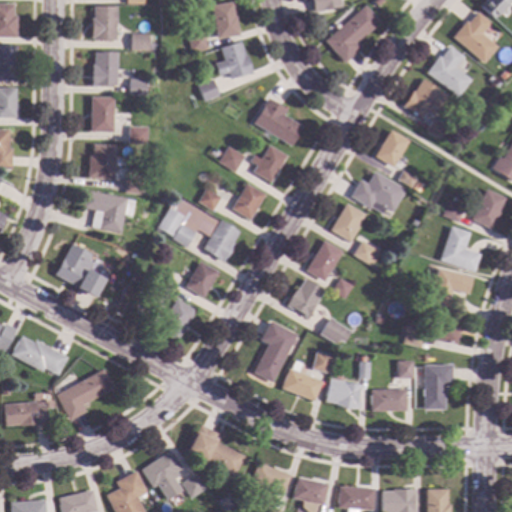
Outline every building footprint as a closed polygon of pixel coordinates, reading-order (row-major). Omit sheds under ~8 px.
[(335,0),(337,8),(320,11),(320,12),(311,13),(309,0),(335,0)] [(380,0),(381,1),(374,8),(369,3),(372,0),(380,0)] [(509,0),(491,19),(477,7),(483,0),(509,0)] [(232,17),(233,17),(236,36),(214,39),(209,6),(230,3),(232,17)] [(11,17),(14,17),(13,39),(0,38),(0,4),(11,5),(11,17)] [(377,23),(354,44),(358,49),(341,64),(322,42),(361,6),(377,23)] [(112,41),(89,41),(90,39),(88,39),(88,20),(90,20),(90,8),(112,8),(112,41)] [(486,23),(477,36),(492,47),(481,62),(450,39),(463,22),(466,24),(473,14),(486,23)] [(205,50),(188,53),(185,36),(202,34),(205,50)] [(145,45),(150,45),(150,52),(126,52),(127,35),(145,35),(145,45)] [(242,56),(243,56),(249,74),(245,76),(245,74),(227,80),(217,49),(237,43),(242,56)] [(12,82),(0,81),(0,47),(12,47),(12,82)] [(446,48),(459,57),(451,69),(467,81),(455,97),(422,74),(435,57),(438,59),(446,48)] [(112,86),(88,86),(88,65),(90,65),(91,53),(112,54),(112,86)] [(141,97),(125,96),(126,80),(142,81),(141,97)] [(216,95),(201,102),(194,87),(210,80),(216,95)] [(442,96),(429,117),(422,113),(418,119),(399,107),(409,92),(411,93),(418,81),(442,96)] [(12,119),(0,118),(0,89),(12,90),(12,119)] [(108,133),(86,132),(87,98),(108,98),(108,133)] [(283,111),(280,116),(299,128),(288,147),(250,124),(264,100),(283,111)] [(443,128),(436,140),(422,132),(429,120),(443,128)] [(142,146),(124,146),(124,128),(142,128),(142,146)] [(5,150),(8,150),(8,170),(0,170),(0,130),(5,131),(5,150)] [(405,143),(389,168),(371,157),(387,131),(405,143)] [(511,181),(511,183),(489,170),(496,158),(499,160),(511,138),(511,181)] [(109,177),(86,178),(85,157),(90,157),(89,148),(108,147),(109,177)] [(283,157),(267,184),(249,173),(265,147),(283,157)] [(240,157),(231,173),(215,163),(225,148),(240,157)] [(413,181),(407,190),(393,181),(399,172),(413,181)] [(400,191),(388,213),(382,210),(379,214),(366,207),(366,208),(347,198),(357,181),(364,185),(370,174),(400,191)] [(140,178),(139,195),(121,194),(121,177),(140,178)] [(260,195),(245,220),(228,210),(243,185),(260,195)] [(216,199),(208,212),(194,203),(202,190),(216,199)] [(130,202),(127,217),(119,215),(115,234),(87,228),(90,212),(77,209),(81,191),(130,202)] [(502,200),(496,212),(497,213),(489,230),(469,221),(483,191),(502,200)] [(461,210),(454,224),(439,216),(446,202),(461,210)] [(169,204),(203,224),(208,217),(235,233),(229,243),(232,245),(223,259),(222,258),(219,263),(198,250),(199,248),(186,241),(182,249),(167,240),(168,238),(152,228),(163,208),(165,209),(169,204)] [(360,215),(354,227),(355,227),(346,243),(327,231),(342,205),(360,215)] [(415,222),(412,227),(407,224),(409,219),(415,222)] [(466,234),(461,250),(476,255),(470,273),(435,261),(447,227),(466,234)] [(338,252),(320,282),(302,272),(320,242),(338,252)] [(376,254),(368,267),(349,256),(358,242),(376,254)] [(87,255),(84,261),(89,264),(85,272),(100,281),(91,297),(51,275),(67,245),(87,255)] [(196,263),(214,274),(200,299),(181,288),(196,263)] [(167,274),(159,288),(145,279),(153,266),(167,274)] [(468,278),(464,295),(449,292),(445,307),(427,303),(434,270),(468,278)] [(320,291),(304,318),(289,309),(288,312),(282,308),(294,288),(295,289),(301,279),(320,291)] [(349,287),(341,300),(328,292),(336,279),(349,287)] [(166,296),(156,313),(140,303),(150,286),(166,296)] [(191,311),(173,341),(154,330),(172,300),(191,311)] [(459,316),(453,345),(432,341),(436,325),(428,324),(429,316),(437,318),(438,312),(459,316)] [(382,316),(379,326),(372,324),(374,314),(382,316)] [(330,321),(329,322),(346,332),(338,345),(334,343),(332,346),(314,335),(326,318),(330,321)] [(292,336),(268,383),(250,374),(264,345),(257,341),(266,323),(292,336)] [(0,328),(2,325),(13,330),(1,353),(0,352),(0,328)] [(422,330),(418,348),(400,344),(404,326),(422,330)] [(30,344),(32,342),(63,358),(54,376),(41,369),(39,373),(8,357),(18,337),(30,344)] [(329,356),(324,374),(307,370),(312,352),(329,356)] [(362,363),(365,363),(365,379),(356,379),(356,358),(362,358),(362,363)] [(408,378),(394,379),(393,363),(408,362),(408,378)] [(449,388),(442,388),(442,411),(420,411),(420,366),(449,366),(449,388)] [(318,382),(310,402),(278,389),(285,370),(318,382)] [(109,389),(78,406),(82,413),(66,422),(52,396),(99,371),(109,389)] [(359,387),(356,402),(357,403),(356,411),(332,406),(332,405),(321,403),(326,381),(359,387)] [(403,412),(368,412),(367,391),(402,391),(403,412)] [(32,407),(41,406),(44,424),(16,428),(15,425),(2,427),(0,413),(0,406),(32,403),(32,407)] [(215,435),(211,441),(241,457),(231,476),(184,451),(197,426),(215,435)] [(179,470),(174,473),(176,476),(171,480),(179,491),(164,502),(153,486),(149,488),(138,471),(167,452),(179,470)] [(287,477),(280,496),(247,483),(255,464),(287,477)] [(144,494),(134,499),(140,511),(110,511),(102,496),(116,490),(112,483),(132,472),(144,494)] [(202,490),(187,499),(178,484),(193,475),(202,490)] [(325,485),(320,506),(290,499),(295,479),(325,485)] [(371,490),(370,511),(356,510),(356,511),(345,511),(345,509),(335,509),(337,488),(371,490)] [(413,511),(378,511),(379,493),(390,493),(390,490),(413,491),(413,511)] [(445,505),(448,505),(448,511),(423,511),(424,491),(445,491),(445,505)] [(93,511),(88,511),(58,511),(55,500),(88,492),(93,511)] [(42,511),(7,511),(7,504),(41,501),(42,511)]
